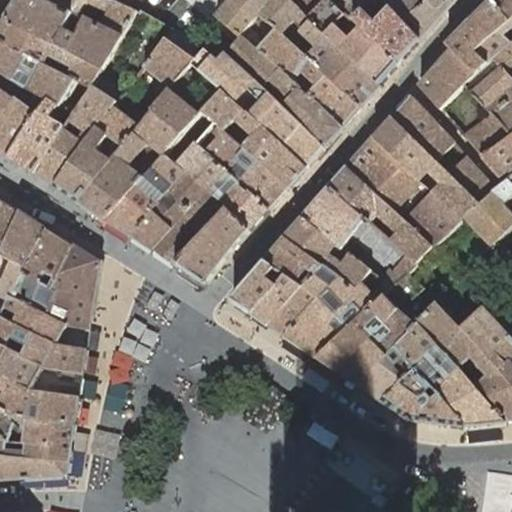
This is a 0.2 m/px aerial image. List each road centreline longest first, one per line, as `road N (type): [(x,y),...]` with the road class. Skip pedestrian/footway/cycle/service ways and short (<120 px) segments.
road 1 (residential): [(478,0),(198,318)]
road 2 (residential): [(511,455),(395,450),(198,318)]
road 3 (residential): [(198,318),(182,291),(0,176)]
road 4 (residential): [(198,318),(145,408),(112,509)]
